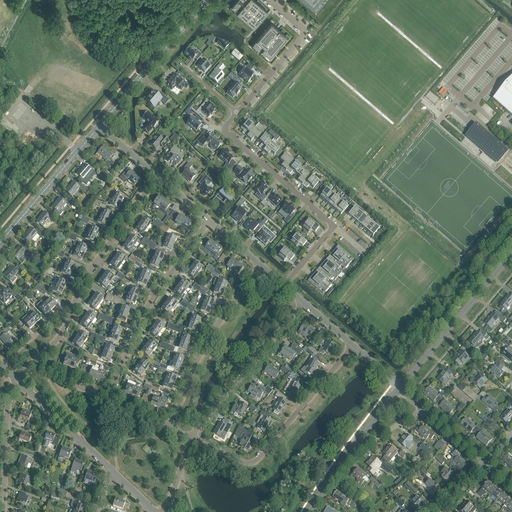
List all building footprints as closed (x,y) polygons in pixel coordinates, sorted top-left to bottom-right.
[(255,26),(267,13),(264,11),(265,9),(254,0),(237,0),(232,6),(235,9),(234,10),(251,25),(252,24),(255,26)] [(318,10),(326,0),(303,0),(313,9),(315,8),(318,10)] [(253,48),(266,59),(270,53),(272,55),(285,40),(287,37),(286,36),(273,24),(270,27),(269,26),(254,43),(255,45),(253,48)] [(209,46),(214,40),(216,38),(210,38),(208,40),(209,41),(207,44),(209,46)] [(220,39),(217,43),(224,50),(225,49),(226,51),(228,48),(227,47),(229,45),(224,41),(223,42),(220,39)] [(185,54),(184,54),(189,58),(188,59),(191,61),(192,60),(192,61),(194,59),(197,61),(202,55),(197,51),(195,53),(190,48),(188,51),(187,50),(184,53),(185,54)] [(234,56),(239,61),(242,57),(237,52),(234,56)] [(210,66),(202,59),(197,66),(205,73),(210,66)] [(248,82),(253,76),(249,73),(254,67),(249,64),(244,69),(239,75),(242,77),(242,78),(244,80),(245,80),(248,82)] [(214,71),(209,77),(211,79),(212,78),(218,83),(223,76),(220,73),(223,69),(219,65),(215,69),(213,71),(214,71)] [(235,83),(227,92),(233,98),(236,94),(237,95),(240,92),(238,91),(241,88),(239,86),(242,83),(234,77),(231,73),(228,77),(232,80),(235,83)] [(165,85),(172,90),(171,89),(175,85),(181,90),(184,86),(187,88),(188,87),(186,84),(175,74),(171,78),(171,79),(169,81),(165,85)] [(511,76),(493,99),(511,115),(511,76)] [(146,100),(154,107),(160,100),(165,104),(169,100),(162,93),(159,96),(154,91),(146,100)] [(195,105),(191,110),(203,120),(206,116),(208,118),(211,114),(212,115),(214,112),(213,112),(216,108),(214,106),(211,103),(210,103),(209,103),(206,106),(203,104),(199,109),(195,105)] [(158,122),(147,112),(142,118),(148,123),(143,129),(147,133),(153,127),(158,122)] [(200,127),(202,125),(199,123),(199,122),(196,119),(195,120),(192,117),(187,124),(196,132),(197,130),(198,131),(201,128),(200,127)] [(247,137),(255,128),(246,121),(241,127),(245,130),(242,133),(247,137)] [(493,169),(498,163),(507,152),(476,125),(461,142),(475,154),(480,148),(484,151),(479,157),(493,169)] [(263,135),(255,128),(247,137),(251,141),(254,137),(258,141),(263,135)] [(274,138),(277,135),(275,133),(273,132),(271,130),(268,133),(274,138)] [(158,135),(150,144),(151,145),(150,146),(152,147),(153,147),(156,150),(161,144),(164,146),(169,141),(164,136),(165,135),(160,131),(157,134),(158,135)] [(217,150),(222,144),(212,135),(209,138),(205,136),(203,138),(201,136),(196,141),(203,146),(207,141),(211,145),(210,146),(210,148),(214,151),(215,150),(216,149),(217,150)] [(271,142),(263,135),(258,141),(262,144),(259,147),(263,151),(271,142)] [(279,149),(271,142),(263,151),(268,155),(270,152),(274,155),(279,149)] [(97,153),(106,160),(104,163),(110,167),(114,162),(109,158),(112,155),(103,146),(97,153)] [(171,150),(171,151),(168,154),(163,159),(168,163),(169,162),(171,164),(172,163),(175,166),(183,157),(180,155),(181,154),(178,152),(178,151),(174,147),(171,150)] [(223,168),(229,172),(236,164),(232,160),(233,158),(228,154),(229,153),(226,150),(225,151),(224,151),(219,157),(227,164),(223,168)] [(286,170),(293,161),(285,154),(280,160),(284,163),(281,167),(286,170)] [(302,168),(293,161),(286,170),(290,174),(293,171),(297,174),(302,168)] [(186,170),(182,175),(185,178),(185,177),(190,182),(191,180),(192,180),(193,179),(192,179),(196,175),(195,175),(196,174),(196,173),(193,172),(192,172),(189,170),(192,166),(189,163),(184,168),(186,170)] [(85,164),(76,174),(80,177),(79,178),(82,181),(85,183),(94,173),(95,175),(96,175),(99,172),(90,165),(89,167),(85,164)] [(240,178),(246,184),(247,182),(248,182),(252,177),(251,177),(253,175),(247,170),(245,173),(242,171),(243,170),(239,166),(234,172),(238,175),(239,175),(241,177),(240,178)] [(310,175),(302,168),(297,174),(300,177),(297,181),(302,185),(310,175)] [(127,179),(134,185),(140,179),(130,170),(127,174),(125,172),(120,177),(122,178),(121,179),(124,182),(125,181),(126,182),(127,179)] [(318,182),(310,175),(302,185),(306,188),(309,185),(313,188),(318,182)] [(201,185),(199,188),(203,192),(202,192),(202,195),(204,196),(206,196),(208,194),(209,195),(210,194),(209,193),(212,189),(213,188),(213,186),(210,184),(212,181),(206,176),(199,183),(201,185)] [(100,187),(94,194),(97,197),(109,184),(106,181),(102,185),(100,183),(99,185),(100,187)] [(87,189),(79,182),(77,185),(73,182),(65,191),(72,197),(79,188),(84,193),(87,189)] [(258,198),(262,201),(266,196),(263,194),(266,191),(265,191),(268,188),(261,182),(258,185),(258,184),(255,187),(256,188),(253,190),(260,196),(258,198)] [(119,189),(117,187),(111,183),(109,185),(114,190),(117,192),(119,189)] [(320,197),(324,201),(332,192),(327,188),(320,197)] [(212,201),(222,210),(233,198),(222,189),(219,194),(226,200),(223,203),(216,197),(212,201)] [(123,197),(115,194),(116,193),(114,192),(112,196),(114,197),(112,200),(121,204),(123,197)] [(336,195),(332,192),(324,201),(328,204),(336,195)] [(272,195),(269,193),(260,203),(264,207),(270,201),(276,206),(282,200),(277,195),(276,196),(273,194),(272,195)] [(336,195),(328,204),(332,208),(340,199),(336,195)] [(159,208),(165,201),(159,197),(151,208),(154,210),(156,206),(159,208)] [(74,205),(65,198),(63,201),(59,198),(51,207),(55,211),(54,213),(53,213),(58,217),(59,217),(58,216),(62,211),(60,210),(65,204),(71,208),(74,205)] [(232,217),(239,222),(245,215),(239,209),(245,201),(242,198),(234,207),(237,210),(232,217)] [(110,207),(110,206),(118,210),(121,204),(112,200),(111,199),(109,203),(107,203),(106,205),(110,207)] [(344,202),(340,199),(332,208),(336,211),(344,202)] [(170,205),(165,201),(159,208),(165,212),(170,205)] [(348,206),(344,202),(336,211),(340,215),(348,206)] [(284,220),(288,224),(295,215),(292,213),(295,210),(293,208),(290,204),(289,205),(287,203),(281,209),(284,211),(283,212),(287,215),(287,214),(288,215),(284,220)] [(348,215),(352,218),(359,211),(354,207),(348,215)] [(103,210),(100,216),(101,217),(109,220),(111,214),(103,210)] [(359,211),(352,218),(356,222),(363,214),(359,211)] [(55,217),(50,213),(48,215),(44,212),(36,222),(43,227),(50,218),(53,220),(55,217)] [(363,214),(356,222),(360,225),(367,218),(363,214)] [(181,227),(186,219),(181,215),(175,223),(181,227)] [(109,220),(101,217),(100,216),(97,222),(106,226),(109,220)] [(143,218),(139,224),(147,229),(151,224),(143,218)] [(250,219),(244,227),(249,231),(251,230),(256,234),(265,224),(268,220),(265,218),(262,221),(260,220),(256,224),(250,219)] [(367,218),(360,225),(365,229),(371,221),(367,218)] [(192,223),(186,219),(181,227),(186,231),(188,232),(186,235),(187,235),(192,227),(190,226),(192,223)] [(315,232),(319,227),(310,219),(303,228),(308,233),(312,229),(315,232)] [(371,221),(365,229),(369,232),(375,225),(371,221)] [(147,229),(139,224),(135,229),(143,235),(147,229)] [(375,225),(369,232),(373,236),(379,229),(375,225)] [(86,232),(88,233),(91,235),(96,237),(99,231),(91,227),(89,226),(86,232)] [(257,238),(265,245),(268,242),(271,243),(276,237),(272,234),(269,237),(263,231),(266,229),(263,226),(258,232),(260,234),(257,238)] [(34,231),(31,228),(22,237),(32,246),(40,237),(42,239),(44,235),(36,228),(34,231)] [(96,237),(91,235),(88,233),(85,240),(93,244),(96,237)] [(307,241),(297,234),(290,242),(296,247),(299,243),(303,246),(307,241)] [(168,235),(165,242),(174,245),(176,238),(168,235)] [(69,236),(68,239),(75,241),(74,243),(74,245),(78,247),(76,250),(84,254),(87,248),(79,244),(79,243),(77,242),(78,240),(69,236)] [(131,236),(127,241),(134,247),(138,241),(131,236)] [(136,248),(134,247),(127,241),(123,247),(132,254),(136,248)] [(211,252),(216,245),(210,241),(209,243),(207,241),(201,249),(204,251),(205,249),(211,252)] [(174,245),(165,242),(164,245),(161,244),(160,244),(158,247),(157,247),(163,249),(163,248),(171,251),(174,245)] [(221,253),(219,252),(222,249),(216,245),(211,252),(215,256),(214,258),(216,260),(221,253)] [(25,252),(30,256),(33,253),(25,246),(23,249),(19,246),(11,256),(21,264),(22,265),(25,261),(21,258),(25,252)] [(353,259),(338,246),(336,248),(338,250),(335,254),(348,265),(351,261),(347,258),(349,256),(353,259)] [(285,248),(278,256),(284,261),(287,258),(290,260),(294,256),(285,248)] [(84,254),(76,250),(73,256),(82,260),(84,254)] [(153,259),(161,263),(164,256),(155,253),(153,259)] [(118,254),(114,259),(122,264),(124,261),(126,262),(126,261),(128,259),(124,256),(123,257),(118,254)] [(348,265),(335,254),(332,257),(330,255),(328,258),(339,267),(341,265),(345,268),(348,265)] [(339,267),(328,258),(326,260),(328,262),(325,265),(338,276),(341,273),(337,270),(339,267)] [(121,265),(114,259),(110,265),(117,270),(121,265)] [(159,269),(161,263),(153,259),(150,266),(159,269)] [(232,271),(238,263),(232,259),(227,267),(232,271)] [(62,266),(64,267),(72,271),(75,265),(65,260),(62,266)] [(195,263),(191,268),(192,269),(198,274),(202,268),(195,263)] [(243,267),(238,263),(232,271),(238,275),(243,267)] [(338,277),(325,265),(322,269),(320,267),(318,269),(329,279),(331,277),(335,280),(338,277)] [(11,266),(3,276),(12,283),(16,278),(14,277),(17,273),(18,274),(22,277),(25,273),(17,267),(15,269),(11,266)] [(69,277),(72,271),(64,267),(62,270),(59,270),(58,272),(61,274),(61,273),(69,277)] [(198,274),(192,269),(191,268),(187,274),(194,279),(198,274)] [(327,281),(329,279),(318,269),(316,272),(318,274),(315,277),(328,288),(331,285),(327,281)] [(142,270),(140,277),(148,280),(151,274),(142,270)] [(102,277),(110,283),(112,279),(115,282),(117,280),(114,277),(106,272),(102,277)] [(110,283),(102,277),(98,283),(106,288),(108,290),(110,287),(108,285),(110,283)] [(148,280),(140,277),(137,283),(146,286),(148,280)] [(325,292),(328,288),(315,277),(312,281),(310,279),(308,281),(323,294),(319,291),(321,289),(325,292)] [(53,284),(64,289),(67,283),(56,278),(53,284)] [(182,280),(178,286),(185,291),(187,289),(190,290),(192,288),(189,286),(182,280)] [(219,280),(216,286),(225,290),(227,283),(219,280)] [(61,296),(64,289),(53,284),(51,289),(53,290),(53,292),(61,296)] [(38,286),(36,288),(42,293),(45,295),(47,292),(44,290),(38,286)] [(185,291),(178,286),(174,292),(181,297),(180,298),(182,300),(185,296),(183,294),(185,291)] [(225,290),(216,286),(214,293),(222,296),(225,290)] [(0,300),(4,304),(11,295),(14,298),(17,294),(9,288),(7,290),(3,287),(1,289),(0,290),(0,300)] [(127,294),(128,295),(137,298),(140,292),(132,289),(132,288),(129,287),(128,288),(129,289),(127,294)] [(201,304),(203,305),(212,308),(212,306),(214,306),(215,302),(214,302),(214,301),(208,299),(208,298),(205,296),(207,293),(201,289),(199,291),(204,295),(201,304)] [(500,305),(501,305),(499,307),(502,310),(504,308),(506,310),(511,302),(511,293),(510,296),(509,295),(500,305)] [(96,294),(92,299),(93,300),(99,305),(103,299),(96,294)] [(137,298),(128,295),(126,301),(135,304),(137,298)] [(25,298),(30,304),(33,306),(35,304),(28,296),(25,298)] [(45,303),(44,304),(50,311),(56,306),(49,299),(48,297),(45,300),(47,302),(45,303)] [(169,298),(165,304),(173,309),(177,304),(169,298)] [(99,305),(93,300),(92,299),(88,305),(95,310),(99,305)] [(42,301),(37,306),(39,309),(45,316),(50,311),(44,304),(42,301)] [(173,309),(165,304),(161,309),(165,312),(163,314),(169,318),(172,313),(171,312),(173,309)] [(209,314),(212,308),(203,305),(201,311),(209,314)] [(121,307),(119,314),(127,317),(130,310),(121,307)] [(27,315),(27,316),(35,325),(40,320),(34,313),(30,309),(28,311),(29,313),(27,315)] [(492,331),(490,328),(498,318),(503,322),(505,319),(496,311),(494,314),(493,313),(484,324),(487,326),(485,329),(490,333),(492,331)] [(84,318),(92,324),(92,323),(93,324),(96,320),(95,319),(96,318),(88,313),(84,318)] [(127,317),(119,314),(116,320),(125,323),(127,317)] [(30,329),(35,325),(27,316),(22,320),(24,322),(30,329)] [(190,323),(199,326),(201,320),(192,316),(191,316),(190,319),(191,319),(190,323)] [(92,324),(84,318),(80,324),(88,329),(92,324)] [(157,322),(153,327),(160,333),(164,327),(157,322)] [(199,326),(190,323),(188,329),(196,332),(199,326)] [(310,337),(314,331),(302,324),(297,333),(306,337),(307,335),(310,337)] [(111,333),(120,336),(122,330),(114,327),(114,326),(111,325),(109,328),(112,330),(111,333)] [(153,327),(149,333),(156,338),(160,333),(153,327)] [(7,328),(1,333),(3,335),(0,338),(0,339),(8,348),(15,342),(7,334),(9,332),(7,328)] [(474,350),(475,349),(476,348),(477,348),(478,347),(479,346),(480,346),(481,345),(481,344),(482,343),(482,342),(482,341),(484,338),(487,340),(489,337),(481,330),(478,333),(477,332),(468,342),(472,345),(470,347),(474,350)] [(80,332),(76,338),(84,343),(88,337),(80,332)] [(117,342),(120,336),(111,333),(110,337),(106,335),(105,338),(106,338),(106,339),(109,340),(109,339),(117,342)] [(182,339),(180,342),(189,345),(192,339),(183,335),(184,335),(182,334),(181,335),(180,335),(179,338),(182,339)] [(84,343),(76,338),(72,344),(80,349),(84,343)] [(149,341),(145,347),(153,352),(157,347),(149,341)] [(318,352),(320,353),(321,353),(324,354),(325,353),(329,355),(335,345),(328,341),(324,348),(321,346),(318,352)] [(187,352),(189,345),(180,342),(179,345),(178,344),(177,347),(176,348),(187,352)] [(104,352),(112,356),(115,350),(106,346),(107,345),(104,344),(101,344),(100,346),(105,348),(104,352)] [(280,353),(283,355),(282,357),(285,359),(287,357),(292,360),(295,353),(284,346),(280,353)] [(308,349),(316,355),(318,353),(310,346),(308,349)] [(153,352),(145,347),(141,352),(149,358),(151,359),(153,357),(151,355),(153,352)] [(303,350),(299,347),(297,349),(303,355),(305,352),(303,350)] [(462,365),(471,354),(465,349),(463,352),(461,351),(453,361),(458,365),(460,363),(462,365)] [(503,356),(511,363),(511,362),(511,353),(507,350),(503,356)] [(110,362),(112,356),(104,352),(101,358),(110,362)] [(73,359),(75,356),(67,353),(64,358),(66,359),(64,365),(70,367),(73,359)] [(182,365),(184,358),(183,357),(182,357),(178,356),(178,355),(174,353),(173,357),(174,358),(173,361),(182,365)] [(313,353),(311,355),(310,359),(311,359),(309,363),(310,363),(307,367),(306,367),(305,367),(301,370),(306,374),(307,372),(312,375),(318,364),(317,363),(319,359),(313,356),(314,354),(313,353)] [(73,359),(70,367),(76,370),(80,362),(73,359)] [(142,360),(138,366),(145,372),(149,366),(142,360)] [(173,361),(172,361),(171,360),(169,367),(179,371),(182,365),(173,361)] [(496,376),(499,379),(503,373),(500,371),(505,365),(497,360),(495,362),(497,364),(496,367),(495,366),(490,372),(492,374),(491,375),(494,378),(496,376)] [(145,372),(138,366),(133,372),(141,377),(145,372)] [(264,372),(276,378),(279,372),(268,366),(264,372)] [(441,374),(437,379),(446,386),(450,380),(448,379),(451,374),(455,377),(457,374),(449,367),(447,370),(445,369),(441,374)] [(89,377),(96,379),(99,371),(92,368),(89,377)] [(99,371),(96,379),(102,382),(103,379),(105,380),(108,374),(104,372),(104,373),(99,371)] [(484,375),(480,371),(478,373),(480,374),(472,383),(474,384),(472,386),(476,389),(478,387),(480,389),(487,381),(483,377),(484,375)] [(298,376),(295,374),(291,372),(288,378),(292,380),(286,391),(291,394),(292,392),(296,394),(303,383),(301,382),(303,379),(298,376)] [(168,374),(165,381),(174,384),(177,378),(168,374)] [(125,393),(132,396),(135,387),(136,384),(128,381),(126,387),(127,387),(125,393)] [(174,384),(165,381),(163,387),(172,390),(174,384)] [(135,387),(132,396),(138,398),(141,390),(140,389),(141,385),(137,382),(136,384),(135,387)] [(252,385),(248,391),(252,393),(250,395),(250,396),(255,399),(256,398),(257,396),(260,398),(264,392),(268,396),(273,391),(267,386),(265,388),(264,389),(262,387),(260,385),(259,387),(258,388),(257,387),(252,385)] [(435,400),(438,402),(446,393),(443,391),(438,396),(429,387),(424,393),(425,394),(424,395),(427,397),(427,396),(434,402),(435,400)] [(285,401),(287,398),(282,395),(281,394),(278,393),(276,396),(280,398),(277,403),(274,402),(272,405),(275,407),(274,409),(276,411),(274,413),(278,415),(279,413),(280,413),(287,402),(285,401)] [(151,405),(157,408),(161,399),(154,397),(151,405)] [(162,397),(161,399),(157,408),(164,410),(167,402),(165,401),(166,399),(162,397)] [(485,397),(482,401),(488,406),(489,406),(493,409),(492,410),(495,412),(499,408),(497,406),(497,405),(497,404),(494,402),(489,397),(487,399),(485,397)] [(442,398),(438,402),(441,405),(439,407),(449,415),(454,409),(445,401),(445,400),(442,398)] [(242,416),(247,406),(246,405),(246,404),(243,403),(243,404),(240,402),(239,405),(236,404),(232,411),(242,416)] [(19,418),(29,421),(32,413),(23,410),(19,418)] [(511,412),(508,410),(501,418),(507,424),(511,417),(511,412)] [(257,428),(264,432),(270,421),(268,420),(270,416),(262,411),(260,415),(256,422),(259,424),(257,428)] [(472,431),(475,434),(479,429),(476,426),(475,427),(465,419),(460,425),(470,433),(472,431)] [(231,425),(223,420),(221,423),(220,422),(213,434),(220,437),(226,426),(229,428),(231,425)] [(245,434),(239,446),(241,448),(242,447),(248,451),(254,439),(252,438),(254,435),(239,426),(233,438),(234,436),(235,436),(240,438),(243,433),(245,434)] [(416,429),(418,432),(421,435),(420,436),(423,438),(424,437),(426,439),(428,437),(431,439),(434,436),(434,435),(432,433),(423,426),(421,428),(420,426),(416,429)] [(486,447),(491,441),(492,439),(486,434),(485,436),(481,432),(482,432),(479,429),(475,434),(478,436),(476,438),(486,447)] [(19,440),(29,444),(32,436),(22,432),(19,440)] [(55,435),(47,432),(44,440),(45,440),(43,446),(47,448),(49,442),(52,443),(52,444),(57,446),(59,439),(55,438),(55,435)] [(400,442),(406,448),(413,440),(406,434),(400,442)] [(441,449),(445,444),(440,440),(434,447),(438,450),(440,448),(441,449)] [(422,444),(419,448),(428,456),(431,452),(422,444)] [(397,452),(389,445),(383,453),(384,454),(382,458),(388,463),(397,452)] [(63,448),(58,460),(63,462),(64,458),(68,460),(72,451),(63,448)] [(456,465),(461,470),(467,464),(458,456),(460,454),(456,450),(451,455),(453,457),(449,460),(452,463),(451,464),(454,467),(456,465)] [(442,465),(441,464),(444,461),(437,454),(434,457),(442,465)] [(511,458),(507,455),(502,460),(511,468),(511,458)] [(31,465),(33,460),(21,456),(18,465),(27,468),(28,464),(31,465)] [(382,464),(373,456),(366,464),(370,467),(367,470),(373,475),(382,464)] [(71,472),(76,473),(77,470),(81,472),(84,463),(75,460),(71,472)] [(392,470),(385,463),(383,465),(387,469),(386,470),(389,473),(392,470)] [(441,472),(443,474),(441,477),(446,482),(454,475),(446,467),(441,472)] [(367,477),(366,476),(358,468),(352,474),(357,478),(355,481),(361,486),(363,484),(365,481),(366,481),(367,480),(367,478),(367,477)] [(84,483),(88,485),(90,482),(94,484),(97,475),(88,472),(84,483)] [(17,484),(26,487),(28,483),(30,484),(32,479),(21,475),(17,484)] [(372,477),(369,480),(375,484),(374,485),(378,488),(381,485),(372,477)] [(401,478),(394,483),(397,487),(404,481),(401,478)] [(429,493),(433,496),(440,489),(434,483),(430,480),(425,484),(426,485),(429,487),(426,490),(428,492),(428,493),(429,493)] [(484,495),(484,496),(486,493),(493,486),(488,482),(477,494),(481,497),(484,495)] [(412,485),(409,487),(412,490),(416,494),(419,492),(414,488),(412,485)] [(497,490),(493,486),(486,493),(490,496),(486,499),(488,501),(497,490)] [(502,494),(497,490),(488,501),(489,502),(492,499),(492,500),(494,497),(497,500),(502,494)] [(340,504),(345,507),(350,498),(337,491),(333,497),(341,502),(340,504)] [(17,502),(26,506),(27,502),(29,502),(31,497),(20,493),(17,502)] [(502,494),(497,500),(494,503),(496,504),(497,504),(502,508),(509,500),(502,494)] [(411,502),(419,510),(426,503),(419,496),(418,498),(416,496),(411,502)] [(355,498),(353,501),(362,506),(364,503),(355,498)] [(402,507),(404,505),(397,498),(395,501),(402,507)] [(114,502),(112,506),(113,506),(123,510),(125,503),(123,502),(121,501),(115,499),(114,502)] [(82,507),(83,504),(72,500),(73,501),(72,505),(71,505),(72,506),(72,507),(73,508),(72,510),(77,511),(83,511),(85,508),(82,507)] [(506,511),(511,511),(511,502),(509,500),(502,508),(506,511)] [(467,501),(463,506),(469,511),(474,511),(476,510),(478,511),(484,511),(476,504),(473,507),(467,501)]
